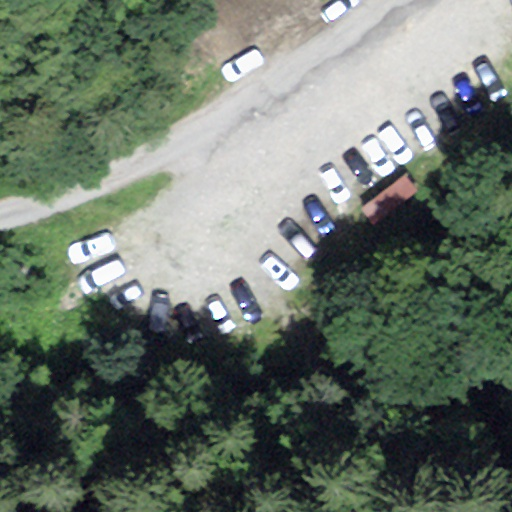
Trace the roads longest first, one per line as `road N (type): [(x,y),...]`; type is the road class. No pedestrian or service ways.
road 1 (track): [(255,97),(363,300),(392,335),(421,366),(511,397)]
road 2 (track): [(255,97),(164,147),(0,211)]
road 3 (track): [(414,0),(255,97)]
